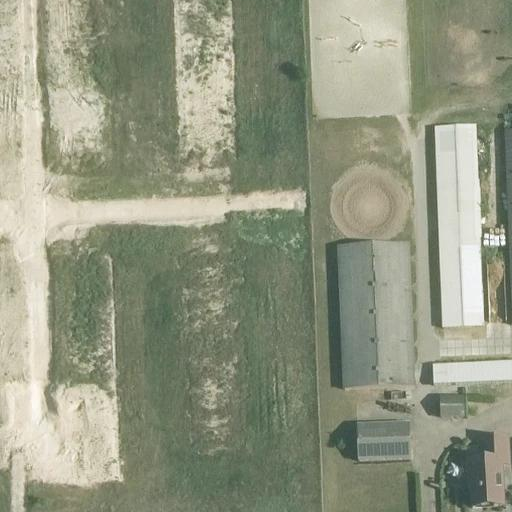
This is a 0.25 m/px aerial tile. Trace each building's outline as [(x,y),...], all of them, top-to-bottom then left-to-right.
[(478,127),(435,129),(438,244),(443,331),(486,330),(483,257),(478,127)] [(409,247),(391,246),(337,249),(343,392),(416,389),(409,247)] [(214,349),(243,348),(241,284),(232,284),(232,269),(195,269),(196,325),(197,325),(197,342),(214,342),(214,349)] [(511,363),(433,367),(434,387),(511,383),(511,363)] [(465,421),(465,399),(441,398),(440,420),(465,421)] [(410,426),(358,428),(359,464),(411,462),(410,426)] [(473,510),(504,508),(502,466),(509,466),(508,439),(486,440),(487,462),(468,463),(469,483),(471,483),(473,510)]
